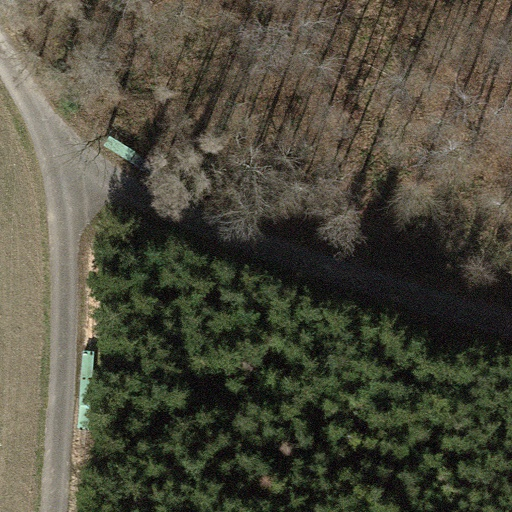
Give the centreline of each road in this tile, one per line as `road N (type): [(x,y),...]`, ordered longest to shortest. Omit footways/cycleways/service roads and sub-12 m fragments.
road 1 (track): [(511,320),(254,244),(55,173)]
road 2 (track): [(55,173),(65,332),(53,511)]
road 3 (track): [(0,49),(55,173)]
